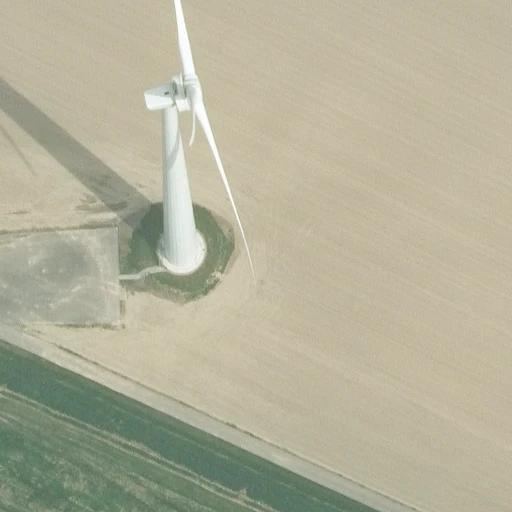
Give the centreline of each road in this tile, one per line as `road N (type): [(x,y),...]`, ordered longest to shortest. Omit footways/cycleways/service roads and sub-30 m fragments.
road 1 (track): [(380,511),(0,336)]
road 2 (track): [(0,404),(239,511)]
